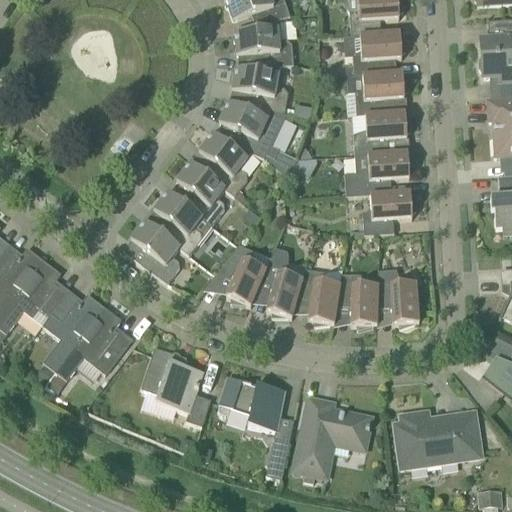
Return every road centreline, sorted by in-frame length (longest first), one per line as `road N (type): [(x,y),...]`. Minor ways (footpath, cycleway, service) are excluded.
road 1 (residential): [(435,0),(457,330),(448,348),(407,364),(367,367),(279,357),(168,312),(90,258)]
road 2 (residential): [(90,258),(197,109),(205,47),(184,0)]
